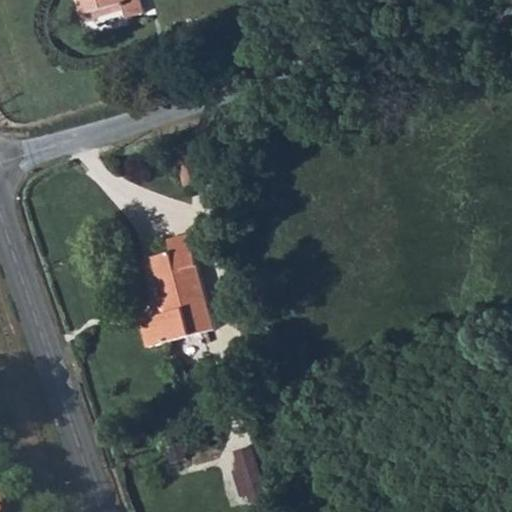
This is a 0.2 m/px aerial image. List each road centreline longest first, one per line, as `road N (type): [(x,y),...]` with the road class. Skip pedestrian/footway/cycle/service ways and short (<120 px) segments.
road 1 (unclassified): [(511,7),(0,163)]
road 2 (tertiary): [(0,227),(101,511)]
